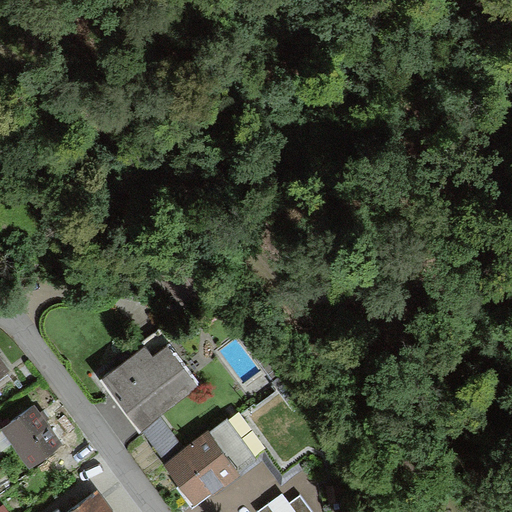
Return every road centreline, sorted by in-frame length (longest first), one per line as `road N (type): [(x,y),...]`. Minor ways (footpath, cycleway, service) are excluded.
road 1 (track): [(0,51),(278,282),(468,511)]
road 2 (residential): [(0,307),(160,511)]
